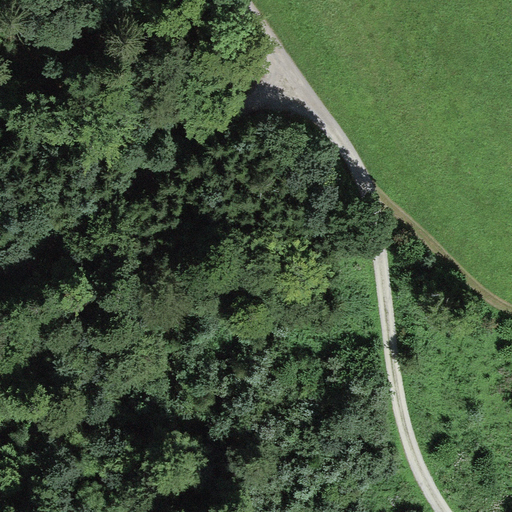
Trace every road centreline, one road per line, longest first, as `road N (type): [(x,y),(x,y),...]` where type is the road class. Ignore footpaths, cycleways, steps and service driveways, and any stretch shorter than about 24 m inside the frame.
road 1 (track): [(445,511),(422,475),(399,406),(371,202),(339,138),(287,79),(236,0)]
road 2 (track): [(0,265),(287,79)]
